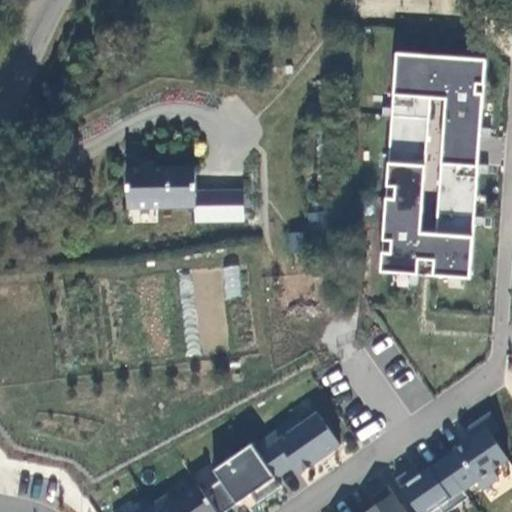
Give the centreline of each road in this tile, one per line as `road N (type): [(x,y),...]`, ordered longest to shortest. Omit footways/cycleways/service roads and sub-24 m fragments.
road 1 (residential): [(498,336),(496,368),(288,511)]
road 2 (residential): [(511,148),(498,336)]
road 3 (tertiary): [(0,118),(56,0)]
